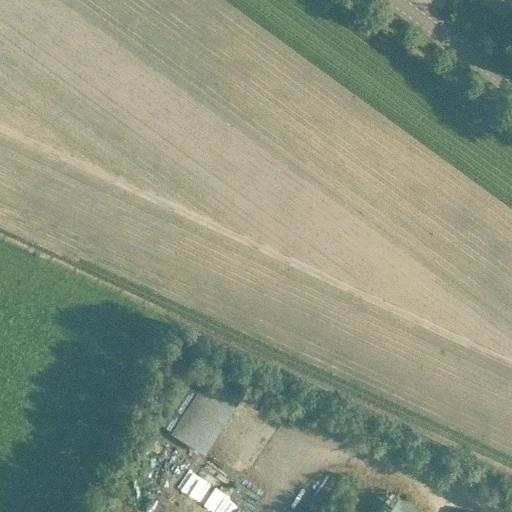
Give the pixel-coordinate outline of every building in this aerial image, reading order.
[(511,0),(484,0),(502,13),(511,0)] [(204,452),(242,393),(209,372),(197,391),(184,382),(158,421),(204,452)] [(206,483),(230,492),(238,469),(215,460),(206,483)] [(188,501),(205,511),(230,511),(235,505),(199,482),(188,501)] [(384,511),(425,511),(397,493),(384,511)]
